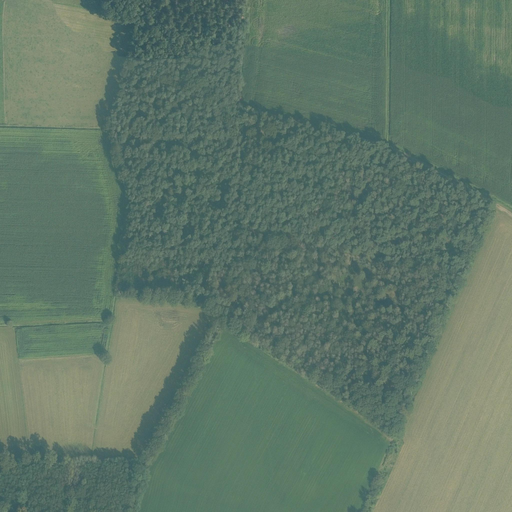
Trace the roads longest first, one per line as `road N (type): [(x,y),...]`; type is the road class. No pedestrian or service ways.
road 1 (track): [(511,216),(382,144),(215,101),(142,0)]
road 2 (track): [(388,147),(392,0)]
